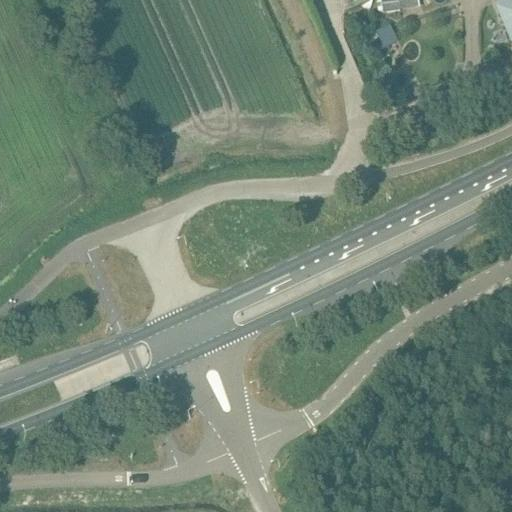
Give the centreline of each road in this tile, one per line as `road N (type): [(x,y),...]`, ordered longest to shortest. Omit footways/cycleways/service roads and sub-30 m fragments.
road 1 (primary): [(511,159),(183,315)]
road 2 (primary): [(201,351),(511,201)]
road 3 (unclassified): [(245,449),(328,408),(411,325),(511,270)]
road 4 (unclassified): [(0,486),(183,474),(245,449)]
road 5 (unclassified): [(372,177),(222,192),(143,220)]
road 6 (primary): [(0,434),(201,351)]
road 7 (primary): [(183,315),(0,392)]
road 8 (unknown): [(362,179),(360,107),(323,0)]
road 9 (unclassified): [(143,220),(83,245),(0,318)]
